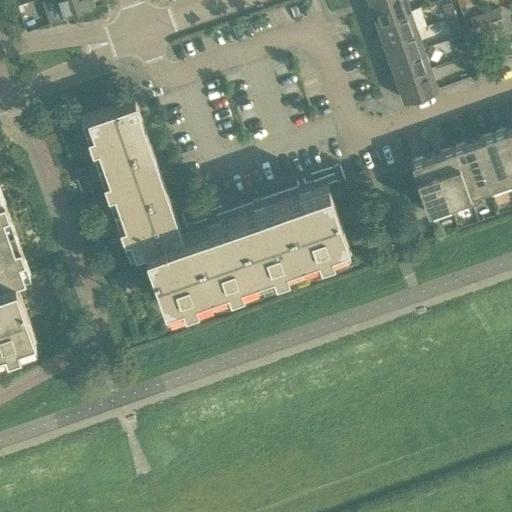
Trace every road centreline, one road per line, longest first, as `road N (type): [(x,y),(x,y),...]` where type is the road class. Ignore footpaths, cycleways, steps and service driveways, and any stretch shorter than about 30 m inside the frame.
road 1 (residential): [(357,138),(316,26),(181,73),(165,70),(144,28)]
road 2 (residential): [(357,138),(511,83)]
road 3 (residential): [(0,95),(144,28)]
road 4 (residential): [(144,28),(0,47)]
